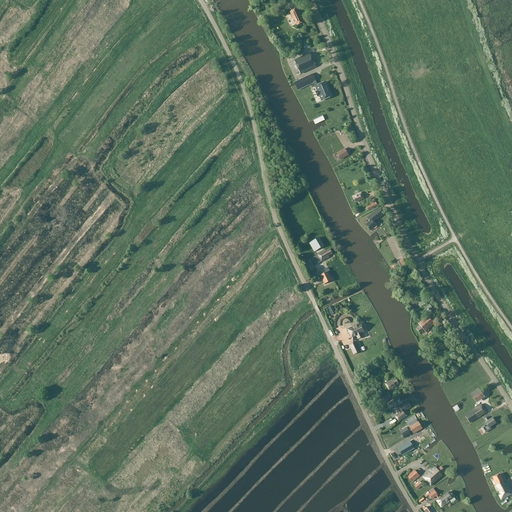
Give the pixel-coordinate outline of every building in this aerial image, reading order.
[(298,8),(290,12),(294,20),(297,26),(304,23),(301,17),(302,17),(298,8)] [(310,54),(294,61),(301,74),(316,67),(310,54)] [(313,74),(295,83),(298,91),(316,82),(313,74)] [(326,82),(315,87),(317,91),(315,92),(317,95),(319,95),(321,99),(332,96),(326,82)] [(345,149),(337,154),(341,160),(348,156),(345,149)] [(362,193),(353,197),(356,203),(364,199),(362,193)] [(367,211),(375,207),(379,205),(377,199),(373,201),(374,203),(365,207),(367,211)] [(377,226),(374,222),(378,219),(385,214),(380,208),(367,218),(370,222),(366,225),(370,231),(377,226)] [(318,239),(310,244),(314,252),(323,247),(318,239)] [(326,252),(325,251),(310,260),(314,266),(329,257),(329,256),(332,254),(330,250),(326,252)] [(406,265),(403,259),(397,262),(400,268),(406,265)] [(328,272),(321,276),(325,285),(332,281),(328,272)] [(420,326),(416,330),(420,334),(424,330),(425,332),(436,322),(430,315),(419,324),(420,326)] [(362,326),(361,324),(348,330),(352,338),(357,336),(358,340),(363,337),(361,334),(365,332),(364,330),(365,329),(363,326),(362,326)] [(444,326),(439,330),(444,336),(449,332),(444,326)] [(350,346),(354,355),(358,353),(354,344),(350,346)] [(396,386),(399,384),(396,379),(386,385),(389,391),(396,387),(396,386)] [(485,397),(479,389),(471,394),(477,403),(485,397)] [(384,403),(392,399),(389,394),(382,399),(384,403)] [(390,410),(398,405),(395,400),(387,404),(390,410)] [(396,418),(399,422),(407,416),(404,412),(411,408),(408,402),(399,407),(402,414),(399,416),(396,418)] [(471,412),(465,416),(470,423),(487,412),(482,404),(471,412)] [(487,418),(485,419),(487,422),(485,423),(487,425),(481,428),(485,433),(491,429),(490,427),(496,424),(492,418),(489,420),(487,418)] [(418,422),(410,427),(414,434),(422,429),(418,422)] [(408,430),(402,434),(405,439),(411,435),(408,430)] [(422,433),(413,438),(416,444),(425,439),(422,433)] [(402,456),(414,449),(410,441),(398,449),(402,456)] [(424,478),(431,486),(443,476),(441,475),(445,472),(441,467),(437,470),(435,468),(424,478)] [(415,471),(407,477),(412,483),(420,476),(415,471)] [(501,500),(511,494),(511,493),(507,484),(505,485),(500,474),(493,478),(496,485),(495,486),(501,500)] [(423,486),(420,482),(415,487),(418,490),(423,486)] [(438,496),(433,488),(424,495),(426,498),(429,496),(432,500),(438,496)] [(454,498),(450,492),(437,501),(441,508),(450,502),(450,501),(454,498)]
